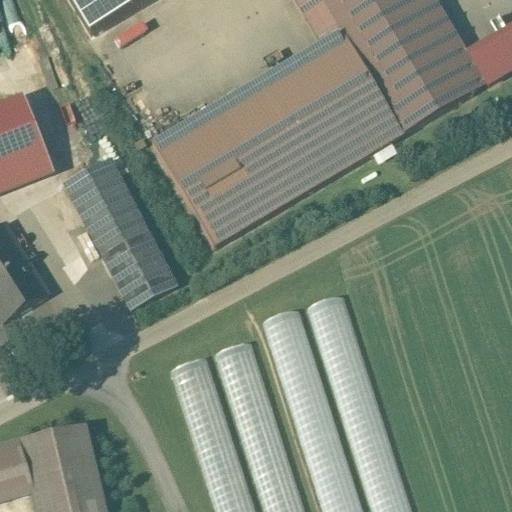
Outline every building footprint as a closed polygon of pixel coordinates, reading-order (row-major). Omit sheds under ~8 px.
[(56,0),(87,53),(178,0),(56,0)] [(341,38),(318,0),(289,0),(320,50),(341,38)] [(473,99),(413,0),(318,0),(341,38),(403,141),(404,141),(473,99)] [(320,50),(152,151),(214,255),(404,141),(403,141),(341,38),(320,50)] [(511,39),(498,48),(511,70),(511,39)] [(15,134),(0,139),(0,195),(34,182),(15,134)] [(110,168),(65,192),(102,263),(148,240),(110,168)] [(4,230),(0,232),(0,326),(3,331),(49,302),(4,230)] [(148,240),(102,263),(131,317),(176,293),(148,240)] [(312,308),(349,449),(363,445),(364,449),(376,446),(380,462),(392,459),(350,298),(312,308)] [(302,312),(267,322),(320,509),(332,506),(329,495),(339,493),(343,507),(346,506),(347,511),(357,511),(359,511),(302,312)] [(48,330),(7,354),(22,377),(62,352),(48,330)] [(255,346),(222,355),(265,511),(284,511),(300,508),(255,346)] [(257,511),(213,360),(178,370),(219,511),(257,511)] [(102,511),(84,436),(21,451),(33,498),(33,499),(35,511),(102,511)] [(21,451),(0,457),(0,509),(33,499),(33,498),(21,451)]
